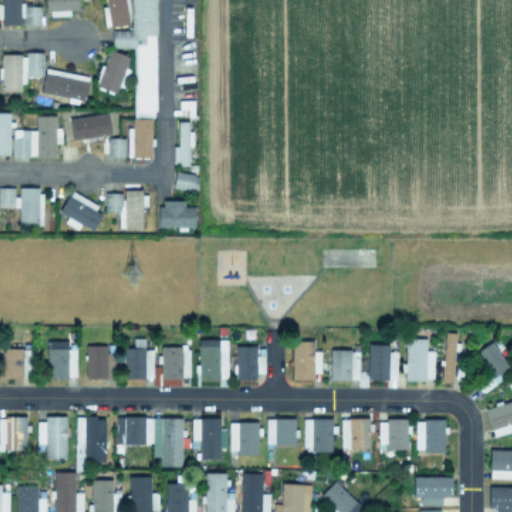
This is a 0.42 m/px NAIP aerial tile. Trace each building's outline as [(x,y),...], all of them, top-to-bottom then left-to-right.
[(19,0),(0,0),(1,4),(0,4),(0,23),(21,24),(40,24),(39,5),(20,6),(19,0)] [(45,0),(46,16),(69,15),(69,10),(77,10),(76,0),(45,0)] [(125,0),(104,0),(106,7),(101,7),(104,27),(129,23),(125,0)] [(133,117),(155,117),(154,0),(130,0),(130,30),(111,30),(111,47),(133,47),(133,117)] [(119,93),(125,68),(125,67),(128,55),(105,49),(96,87),(119,93)] [(42,52),(25,51),(25,54),(0,54),(0,70),(0,89),(22,90),(22,76),(42,76),(42,52)] [(88,75),(44,67),(40,92),(84,100),(88,75)] [(9,112),(0,111),(0,153),(8,154),(9,112)] [(109,134),(107,113),(68,117),(70,138),(109,134)] [(54,115),(35,115),(35,129),(12,129),(12,156),(54,156),(54,142),(60,142),(60,135),(54,135),(54,115)] [(150,118),(131,117),(131,127),(126,127),(126,156),(150,157),(150,118)] [(173,145),(172,164),(187,165),(188,121),(177,121),(177,145),(173,145)] [(123,156),(124,137),(107,137),(107,155),(123,156)] [(195,190),(197,174),(175,171),(172,187),(195,190)] [(40,225),(41,187),(18,186),(18,195),(13,195),(13,187),(0,187),(0,206),(18,206),(17,225),(40,225)] [(104,192),(104,211),(118,211),(118,228),(141,228),(141,205),(144,205),(144,189),(122,189),(122,192),(104,192)] [(92,230),(103,208),(68,192),(58,212),(67,216),(64,222),(76,228),(79,223),(92,230)] [(158,226),(193,227),(193,206),(183,206),(183,200),(159,200),(158,226)] [(452,380),(454,332),(442,331),(440,380),(452,380)] [(425,338),(404,337),(403,379),(432,379),(433,350),(425,350),(425,338)] [(198,379),(227,378),(225,339),(208,339),(208,345),(197,346),(198,379)] [(312,340),(290,340),(291,379),(312,379),(312,372),(319,372),(319,350),(312,350),(312,340)] [(367,379),(395,379),(395,350),(388,350),(388,343),(367,343),(367,379)] [(84,345),(85,378),(114,377),(113,352),(105,352),(105,344),(84,345)] [(188,377),(187,345),(159,346),(160,378),(188,377)] [(255,379),(255,372),(264,372),(264,355),(255,355),(255,346),(235,345),(234,379),(255,379)] [(30,376),(29,347),(0,348),(1,377),(30,376)] [(75,377),(75,347),(45,348),(46,377),(75,377)] [(357,349),(329,349),(329,379),(357,379),(357,349)] [(484,408),(492,436),(511,430),(511,400),(501,403),(484,408)] [(0,442),(4,443),(4,449),(24,449),(25,416),(0,415),(0,442)] [(64,457),(64,416),(43,416),(43,421),(36,421),(36,443),(44,443),(43,457),(64,457)] [(104,416),(74,416),(73,470),(83,470),(83,461),(104,461),(104,416)] [(181,466),(182,438),(180,438),(181,417),(115,416),(114,443),(152,443),(152,446),(160,446),(159,466),(181,466)] [(218,417),(190,417),(190,439),(198,439),(198,458),(219,458),(219,448),(223,448),(223,427),(218,427),(218,417)] [(294,418),(265,417),(264,443),(294,443),(294,418)] [(368,447),(368,417),(339,418),(340,448),(368,447)] [(302,451),(331,451),(330,418),(301,418),(302,451)] [(376,448),(405,449),(406,419),(377,418),(376,448)] [(443,451),(443,419),(414,419),(414,451),(443,451)] [(227,449),(235,449),(235,454),(256,454),(257,421),(228,421),(227,449)] [(511,449),(489,449),(488,477),(511,477),(511,449)] [(73,471),(52,471),(52,511),(81,511),(81,491),(73,492),(73,471)] [(202,472),(203,511),(231,511),(232,497),(224,497),(224,472),(202,472)] [(261,472),(240,472),(239,511),(267,511),(268,492),(261,492),(261,472)] [(149,475),(127,476),(127,511),(157,511),(157,491),(149,492),(149,475)] [(451,476),(412,475),(412,496),(419,496),(419,505),(441,505),(441,496),(450,496),(451,476)] [(119,511),(119,493),(111,493),(111,478),(90,479),(90,511),(119,511)] [(334,478),(318,493),(336,511),(355,511),(361,507),(334,478)] [(164,482),(165,511),(193,511),(193,499),(186,499),(186,481),(164,482)] [(308,511),(309,483),(280,482),(279,503),(272,503),(272,511),(278,511),(308,511)] [(44,511),(44,490),(36,490),(36,484),(16,484),(15,511),(44,511)] [(511,511),(511,485),(488,485),(487,507),(496,507),(495,511),(511,511)]
